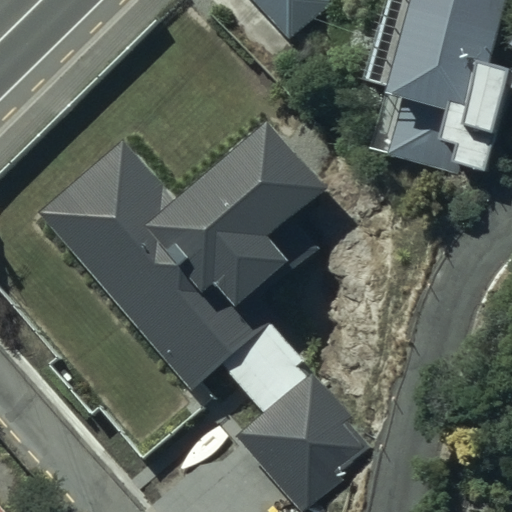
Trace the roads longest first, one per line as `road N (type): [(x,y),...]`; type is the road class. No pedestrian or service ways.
road 1 (residential): [(388,511),(436,318),(468,259),(511,215)]
road 2 (residential): [(0,380),(115,511)]
